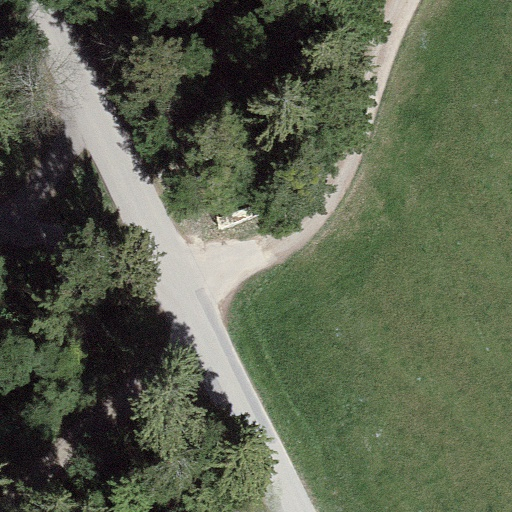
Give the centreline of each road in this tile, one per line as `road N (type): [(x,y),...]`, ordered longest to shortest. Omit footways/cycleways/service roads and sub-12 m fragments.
road 1 (unclassified): [(298,511),(41,0)]
road 2 (track): [(160,242),(316,217),(355,168),(393,53),(420,0)]
road 3 (track): [(160,242),(0,216)]
